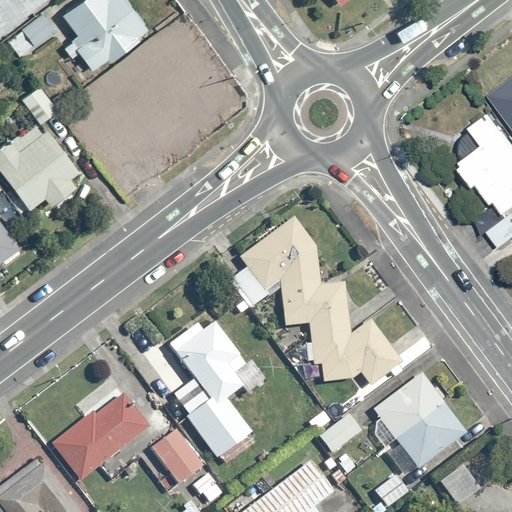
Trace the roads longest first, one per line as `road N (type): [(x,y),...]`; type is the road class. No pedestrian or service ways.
road 1 (secondary): [(0,359),(289,142)]
road 2 (secondary): [(352,148),(511,365)]
road 3 (secondary): [(361,88),(476,0)]
